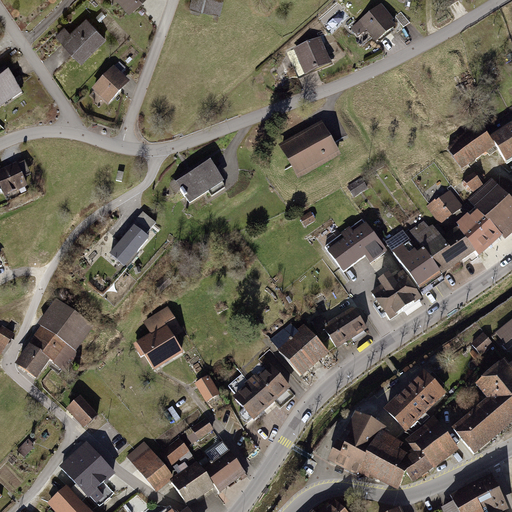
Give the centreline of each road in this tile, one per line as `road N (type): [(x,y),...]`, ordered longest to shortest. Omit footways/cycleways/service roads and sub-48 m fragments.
road 1 (residential): [(157,149),(146,182),(68,242),(11,354),(14,372),(78,431),(11,511)]
road 2 (unclassified): [(511,255),(324,390),(237,511)]
road 3 (residential): [(157,149),(336,91),(503,0)]
road 4 (tertiary): [(294,511),(325,490),(406,496),(492,459)]
road 5 (residential): [(124,147),(175,0)]
road 6 (residential): [(65,132),(66,106),(0,11)]
